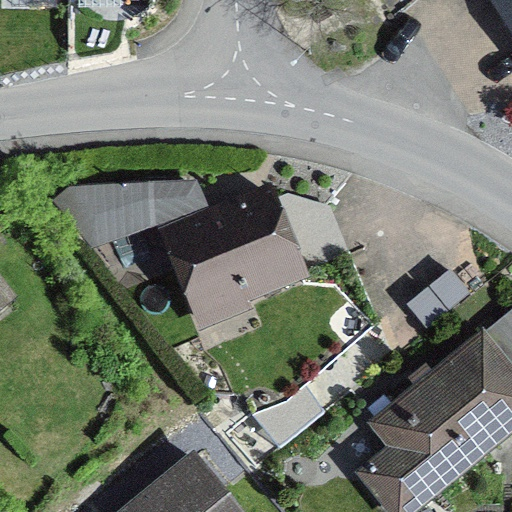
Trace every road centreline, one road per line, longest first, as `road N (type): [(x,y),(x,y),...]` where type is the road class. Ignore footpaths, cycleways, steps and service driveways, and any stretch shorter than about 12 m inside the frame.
road 1 (tertiary): [(234,97),(409,139),(511,190)]
road 2 (tertiary): [(0,114),(234,97)]
